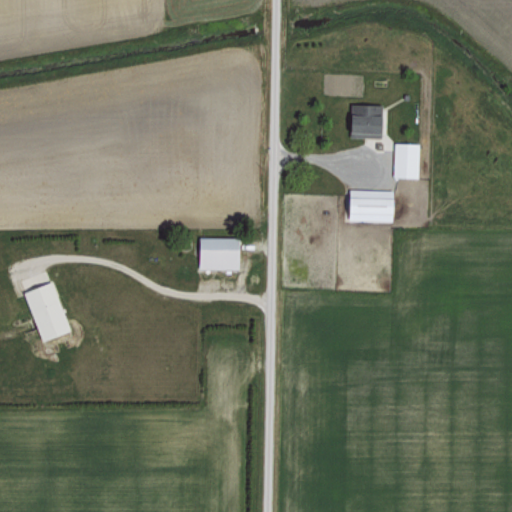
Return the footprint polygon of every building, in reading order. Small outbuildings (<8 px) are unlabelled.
[(378,104),(346,103),(345,135),(377,136),(378,104)] [(417,177),(418,142),(391,141),(390,176),(417,177)] [(390,189),(344,188),(343,219),(390,220),(390,189)] [(195,268),(235,267),(235,236),(195,236),(195,268)] [(66,330),(47,279),(19,290),(37,340),(66,330)]
